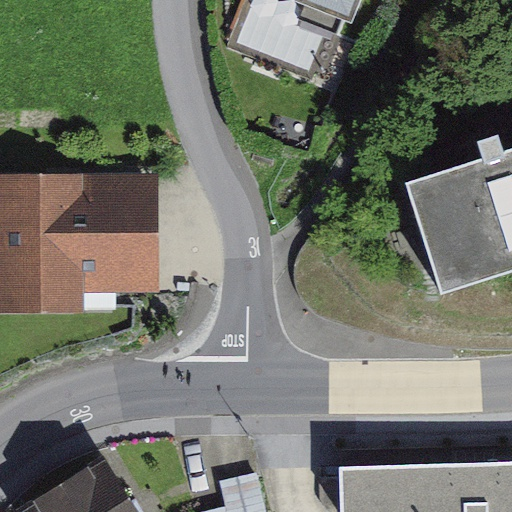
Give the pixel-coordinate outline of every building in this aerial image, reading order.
[(297,0),(358,23),(366,0),(297,0)] [(511,154),(409,187),(445,299),(511,277),(511,154)] [(155,171),(0,182),(0,253),(5,318),(165,306),(155,171)] [(144,511),(111,458),(25,511),(144,511)] [(350,511),(511,511),(511,465),(372,469),(349,470),(350,511)] [(271,471),(226,483),(233,511),(271,511),(281,510),(271,471)]
